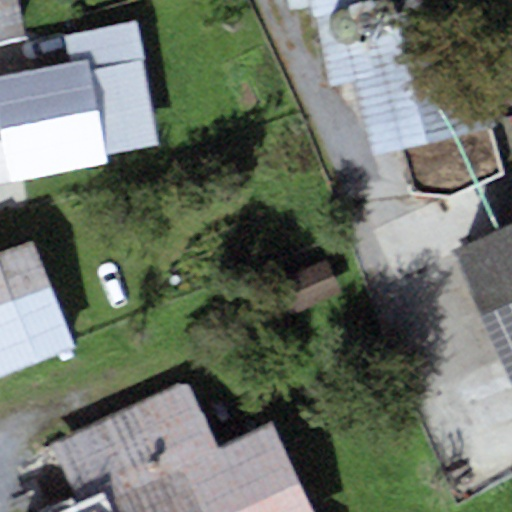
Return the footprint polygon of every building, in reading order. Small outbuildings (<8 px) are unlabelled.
[(0,0),(0,56),(31,50),(18,0),(0,0)] [(313,0),(333,92),(361,87),(377,163),(495,139),(466,0),(313,0)] [(104,152),(158,141),(136,20),(62,36),(66,65),(87,61),(104,152)] [(66,65),(0,76),(0,127),(10,181),(106,163),(104,152),(87,61),(66,65)] [(0,183),(10,181),(0,127),(0,183)] [(511,230),(463,252),(511,363),(511,230)] [(33,251),(0,262),(0,379),(71,353),(33,251)] [(196,394),(79,446),(108,511),(316,511),(281,432),(224,457),(196,394)]
